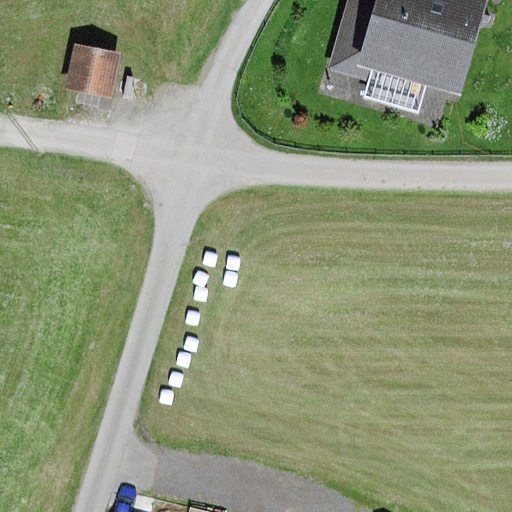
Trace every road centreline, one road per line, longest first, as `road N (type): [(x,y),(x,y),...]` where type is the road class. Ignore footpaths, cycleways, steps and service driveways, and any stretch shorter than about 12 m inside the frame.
road 1 (track): [(101,511),(210,152)]
road 2 (track): [(511,169),(383,171),(210,152)]
road 3 (track): [(210,152),(0,124)]
road 4 (track): [(210,152),(254,26),(271,0)]
